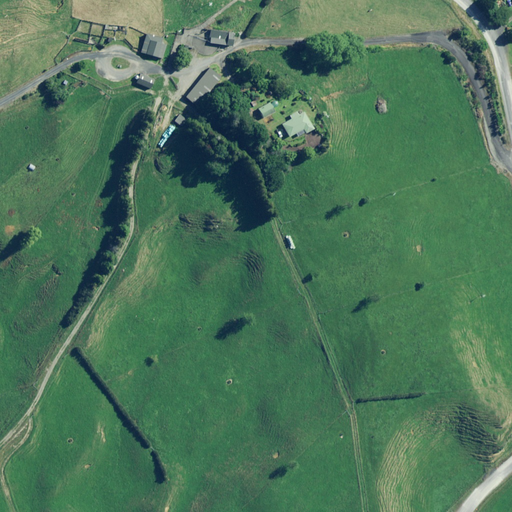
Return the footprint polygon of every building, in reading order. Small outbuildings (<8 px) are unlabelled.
[(221,45),(220,50),(224,50),(225,46),(230,46),(232,33),(209,30),(207,43),(221,45)] [(162,38),(144,33),(139,53),(161,59),(165,45),(160,44),(162,38)] [(218,76),(209,68),(185,97),(196,106),(220,77),(218,76)] [(154,80),(140,74),(138,77),(136,76),(134,79),(137,80),(136,83),(150,89),(154,80)] [(274,112),(269,103),(257,109),(262,118),(274,112)] [(311,129),(302,112),(297,115),(295,112),(288,116),(290,119),(280,125),(287,137),(294,133),(296,138),(311,129)] [(184,118),(178,114),(174,122),(180,126),(184,118)] [(37,169),(33,173),(37,177),(41,173),(37,169)]
